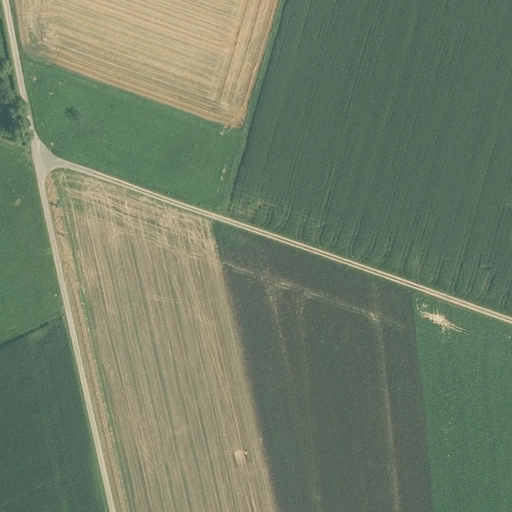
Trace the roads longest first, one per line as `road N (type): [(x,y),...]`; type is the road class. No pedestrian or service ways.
road 1 (track): [(4,0),(113,511)]
road 2 (track): [(511,321),(35,156)]
road 3 (track): [(284,0),(221,222)]
